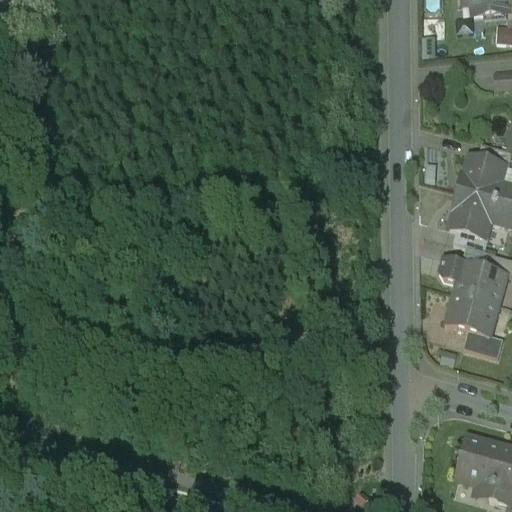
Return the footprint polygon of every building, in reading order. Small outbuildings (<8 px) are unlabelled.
[(460,0),(462,12),(472,11),(488,9),(489,21),(506,20),(508,19),(505,0),(460,0)] [(488,9),(472,11),(473,23),(489,21),(488,9)] [(498,47),(511,47),(511,32),(499,32),(498,47)] [(511,78),(495,79),(495,95),(511,94),(511,78)] [(511,159),(481,150),(477,163),(505,171),(504,173),(508,174),(511,159)] [(511,192),(499,189),(504,173),(505,171),(477,163),(470,161),(465,180),(463,179),(458,197),(511,212),(511,192)] [(511,229),(511,212),(458,197),(453,216),(454,216),(449,235),(457,237),(484,244),(484,243),(489,226),(511,232),(511,229)] [(484,244),(457,237),(453,250),(484,259),(488,244),(484,243),(484,244)] [(511,266),(489,260),(485,275),(505,281),(505,282),(511,283),(511,266)] [(461,269),(444,264),(440,277),(444,284),(459,288),(464,269),(461,268),(461,269)] [(485,275),(464,269),(459,288),(455,301),(496,311),(505,282),(505,281),(485,275)] [(496,311),(455,301),(447,332),(467,338),(488,343),(488,342),(496,311)] [(503,346),(488,342),(488,343),(467,338),(463,355),(498,365),(503,346)] [(511,511),(511,456),(468,444),(456,487),(492,497),(489,508),(503,511),(511,511)]
